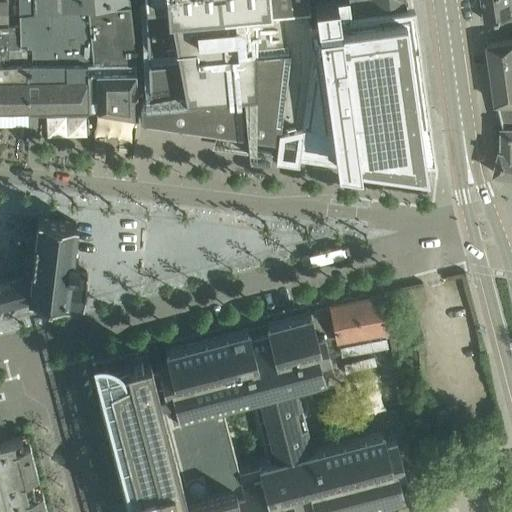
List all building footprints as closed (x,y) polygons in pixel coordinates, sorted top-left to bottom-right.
[(18,0),(19,15),(19,26),(20,48),(32,48),(31,62),(28,63),(30,108),(87,107),(85,62),(91,60),(88,8),(129,5),(128,0),(18,0)] [(149,117),(218,128),(230,140),(227,141),(226,142),(225,143),(225,144),(225,145),(226,146),(227,147),(297,157),(297,155),(312,51),(310,22),(307,0),(144,0),(145,7),(149,117)] [(312,0),(316,21),(310,22),(312,51),(298,153),(335,158),(335,162),(359,166),(358,161),(434,158),(413,4),(406,5),(405,4),(404,4),(349,9),(348,0),(312,0)] [(348,0),(349,9),(404,4),(402,0),(348,0)] [(511,0),(482,0),(485,20),(491,20),(511,16),(511,0)] [(87,107),(88,123),(133,131),(137,115),(134,45),(129,5),(88,8),(91,60),(85,62),(87,107)] [(10,108),(10,109),(12,109),(12,108),(22,108),(22,109),(27,108),(30,108),(28,63),(31,62),(32,48),(20,48),(19,26),(0,25),(0,108),(4,108),(4,109),(6,109),(6,108),(10,108)] [(511,102),(511,39),(488,43),(496,102),(511,102)] [(511,102),(496,102),(502,126),(511,126),(511,102)] [(511,126),(502,126),(502,150),(500,149),(499,153),(494,172),(511,176),(511,126)] [(0,304),(27,297),(83,304),(86,274),(75,273),(77,259),(71,258),(75,221),(37,217),(34,243),(27,243),(23,273),(0,279),(0,304)] [(203,255),(211,255),(210,238),(219,237),(219,226),(201,228),(203,255)] [(235,253),(255,254),(256,228),(236,227),(235,253)] [(386,328),(383,313),(380,297),(379,293),(354,298),(361,333),(386,328)] [(361,333),(354,298),(330,303),(337,338),(361,333)] [(247,328),(165,350),(166,353),(150,362),(148,354),(124,361),(126,367),(100,380),(130,498),(128,502),(127,506),(128,506),(129,503),(131,500),(134,511),(306,511),(315,510),(315,511),(335,511),(403,495),(397,474),(404,472),(394,435),(383,438),(381,431),(312,450),(295,386),(323,379),(322,372),(333,369),(322,331),(316,333),(310,312),(266,323),(268,330),(249,335),(247,328)] [(0,511),(47,511),(41,490),(34,492),(30,476),(37,474),(29,441),(22,443),(19,434),(0,439),(0,511)]
